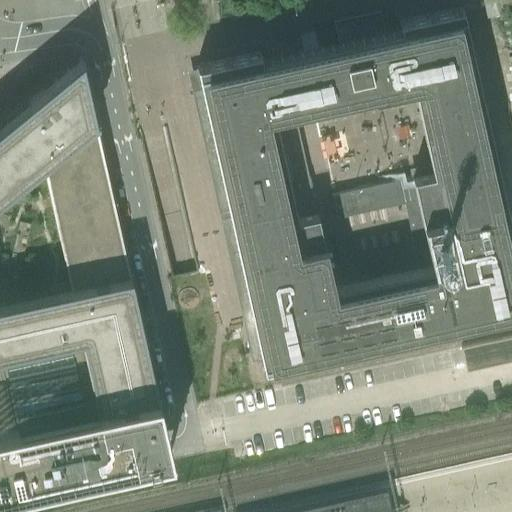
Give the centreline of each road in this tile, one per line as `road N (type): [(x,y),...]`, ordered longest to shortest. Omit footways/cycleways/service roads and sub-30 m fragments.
road 1 (unclassified): [(0,477),(174,439),(186,424),(98,46)]
road 2 (unknown): [(93,379),(39,106),(26,88),(0,91)]
road 3 (unknown): [(49,388),(0,121)]
